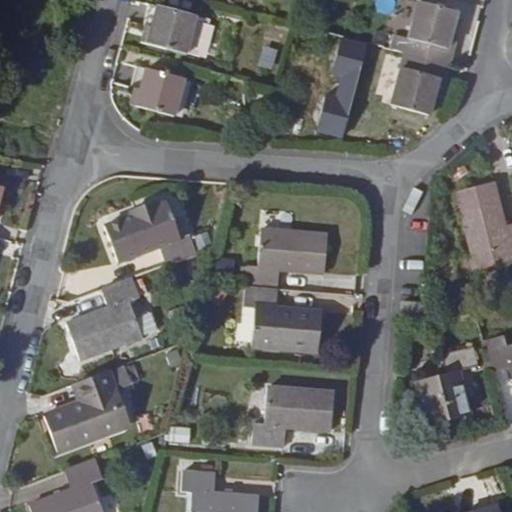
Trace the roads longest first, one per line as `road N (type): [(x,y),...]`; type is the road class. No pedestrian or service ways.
road 1 (residential): [(398,175),(151,157),(75,141)]
road 2 (residential): [(0,436),(75,141)]
road 3 (residential): [(398,175),(373,478)]
road 4 (residential): [(75,141),(112,0)]
road 5 (residential): [(511,442),(373,478)]
road 6 (residential): [(492,88),(458,133),(398,175)]
